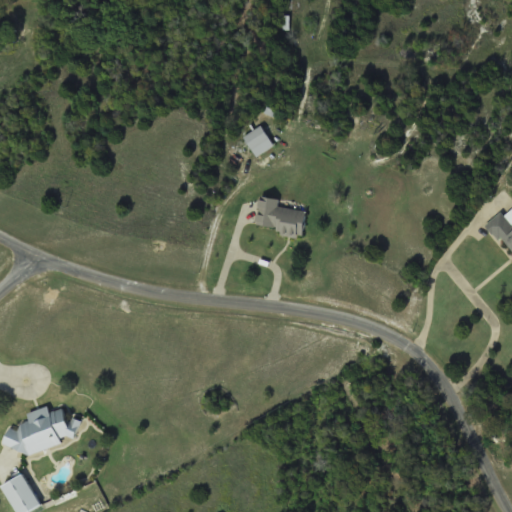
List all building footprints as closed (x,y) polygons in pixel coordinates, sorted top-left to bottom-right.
[(292,17),(282,15),(279,28),(289,31),(292,17)] [(254,150),(273,138),(265,126),(246,137),(254,150)] [(284,199),(264,195),(259,228),(308,236),(312,211),(283,206),(284,199)] [(511,207),(489,227),(511,255),(511,207)] [(28,456),(84,437),(77,419),(72,421),(68,408),(54,412),(52,406),(30,414),(33,422),(6,432),(12,449),(24,445),(28,456)] [(33,511),(45,505),(27,474),(3,488),(17,511),(33,511)]
